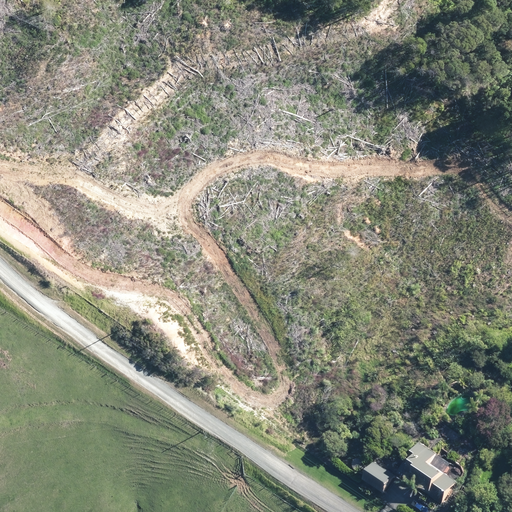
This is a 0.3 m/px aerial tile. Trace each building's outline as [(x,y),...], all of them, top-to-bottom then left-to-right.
[(439,456),(422,445),(411,463),(415,465),(405,480),(443,504),(457,483),(445,475),(432,467),(439,456)] [(452,465),(439,456),(432,467),(445,475),(452,465)] [(360,460),(356,461),(354,465),(355,469),(357,471),(361,472),(365,469),(366,464),(364,461),(360,460)] [(411,463),(408,460),(398,475),(405,480),(415,465),(411,463)] [(396,477),(377,464),(366,481),(385,493),(396,477)]
